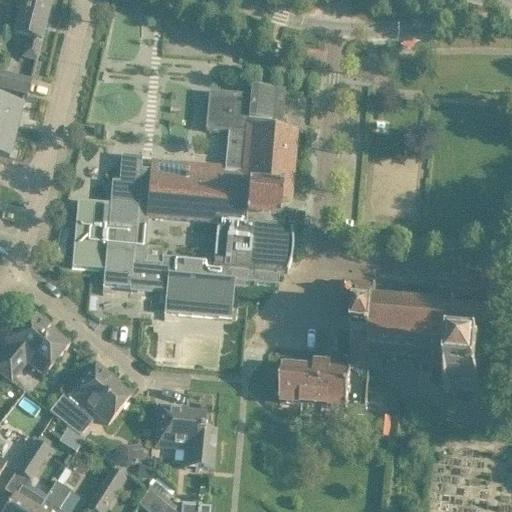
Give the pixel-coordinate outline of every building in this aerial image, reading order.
[(23,59),(36,63),(50,8),(23,2),(13,38),(27,42),(23,59)] [(0,89),(28,97),(31,83),(0,75),(0,89)] [(112,184),(110,207),(77,204),(71,270),(104,273),(102,289),(165,294),(163,316),(230,322),(234,285),(278,289),(279,277),(283,278),(283,275),(285,275),(287,275),(288,271),(291,263),(292,254),(292,246),(291,238),(290,233),(289,233),(287,233),(288,231),(279,230),(282,192),(290,193),(295,134),(281,133),(285,93),(251,90),(250,99),(208,95),(205,133),(229,135),(225,172),(150,165),(150,173),(141,172),(142,160),(121,158),(119,185),(112,184)] [(0,128),(15,132),(21,105),(0,100),(0,128)] [(15,132),(0,128),(0,156),(9,159),(15,132)] [(352,337),(349,371),(349,373),(370,375),(370,374),(372,374),(372,370),(370,369),(371,356),(383,357),(383,360),(387,360),(388,357),(400,358),(399,361),(404,362),(404,358),(416,359),(415,363),(420,363),(420,360),(433,361),(432,369),(442,370),(449,371),(448,389),(443,393),(446,397),(448,395),(455,395),(456,393),(476,395),(480,400),(483,397),(479,392),(482,366),(487,362),(485,361),(486,355),(495,346),(498,348),(500,344),(497,342),(498,333),(501,332),(500,327),(497,328),(489,318),(491,295),(493,293),(492,291),(489,293),(474,292),(475,288),(472,288),(471,291),(458,290),(458,287),(455,287),(455,290),(439,288),(439,289),(429,289),(429,291),(432,292),(431,302),(425,302),(425,299),(421,298),(421,302),(409,300),(409,297),(405,297),(404,300),(393,299),(393,296),(388,295),(388,299),(376,298),(377,294),(375,294),(376,287),(344,284),(344,287),(339,292),(336,291),(335,298),(338,298),(343,304),(342,307),(349,307),(349,304),(355,305),(354,313),(353,313),(351,336),(352,337)] [(9,351),(0,362),(0,375),(11,384),(26,366),(42,380),(48,373),(49,373),(69,348),(52,334),(51,335),(45,331),(48,328),(35,318),(8,350),(9,351)] [(69,398),(83,410),(84,408),(108,428),(131,400),(111,383),(112,381),(95,367),(69,398)] [(349,373),(349,371),(315,368),(315,374),(283,371),(280,405),(352,412),(352,417),(366,418),(370,375),(349,373)] [(48,414),(64,426),(78,410),(61,397),(48,414)] [(155,450),(166,451),(167,448),(197,450),(195,471),(213,473),(214,472),(213,472),(216,432),(215,432),(215,435),(203,434),(205,417),(180,415),(180,412),(159,410),(155,450)] [(377,440),(390,441),(392,421),(379,420),(377,440)] [(392,421),(390,441),(405,443),(407,423),(392,421)] [(16,475),(30,484),(49,453),(36,445),(16,475)] [(139,468),(138,481),(146,481),(147,469),(139,468)] [(108,508),(125,482),(111,473),(94,500),(108,508)] [(59,511),(70,495),(56,485),(44,504),(44,505),(39,511),(59,511)] [(39,511),(44,505),(44,504),(21,490),(15,500),(14,500),(5,511),(39,511)]
